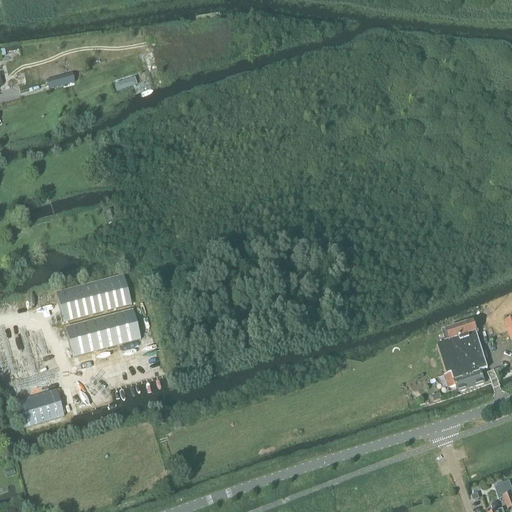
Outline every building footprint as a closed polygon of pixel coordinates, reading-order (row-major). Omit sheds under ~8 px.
[(47,81),(49,90),(75,83),(73,74),(47,81)] [(134,81),(113,88),(116,96),(137,89),(134,81)] [(124,277),(55,295),(63,325),(131,307),(124,277)] [(133,312),(65,330),(72,359),(140,341),(133,312)] [(458,393),(484,385),(481,372),(488,370),(476,333),(479,333),(476,321),(442,332),(446,343),(438,346),(447,375),(444,376),(448,389),(456,387),(458,393)] [(81,396),(91,394),(88,384),(78,387),(81,396)] [(23,429),(64,417),(56,391),(15,403),(23,429)] [(433,403),(441,400),(440,394),(431,397),(433,403)] [(144,434),(152,431),(149,421),(141,424),(144,434)] [(0,456),(10,453),(8,445),(0,447),(0,456)] [(30,498),(38,496),(36,490),(28,492),(30,498)] [(508,510),(511,508),(511,497),(511,496),(503,499),(508,510)]
